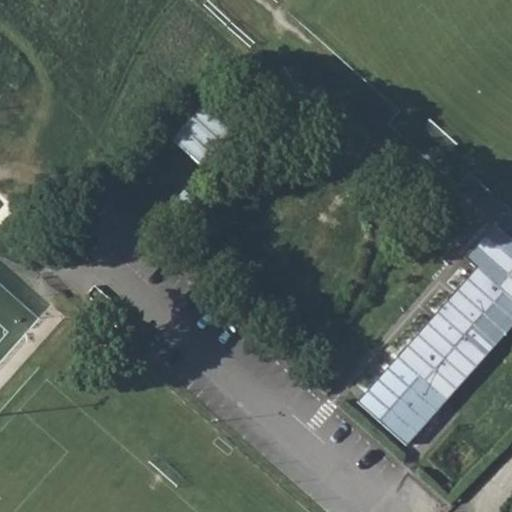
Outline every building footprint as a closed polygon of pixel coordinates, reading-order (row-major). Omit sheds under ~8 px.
[(171,142),(200,167),(231,133),(202,107),(171,142)] [(185,195),(171,211),(181,219),(195,203),(185,195)] [(264,256),(258,251),(229,225),(209,247),(244,279),(250,273),(283,303),(278,309),(314,340),(335,319),(299,287),(287,275),(294,267),(272,247),(264,256)] [(281,225),(258,251),(264,256),(272,247),(294,267),(287,275),(299,287),(322,261),(281,225)] [(507,252),(511,256),(511,239),(496,225),(488,235),(507,252)] [(511,256),(507,252),(488,235),(467,259),(479,270),(401,359),(450,402),(511,331),(511,256)]
